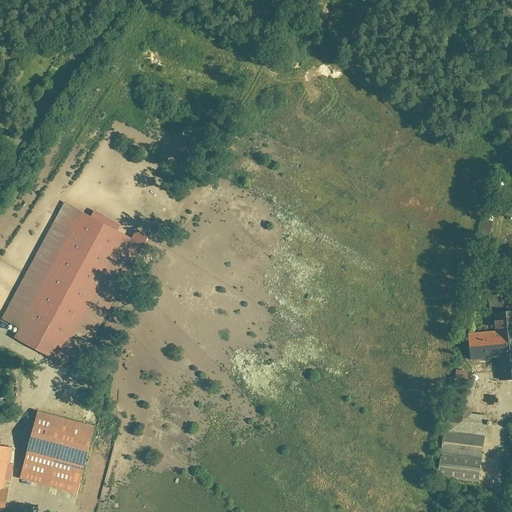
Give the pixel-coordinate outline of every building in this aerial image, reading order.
[(145,245),(68,204),(6,316),(84,357),(145,245)] [(504,312),(501,293),(489,294),(492,313),(504,312)] [(511,377),(511,310),(504,312),(492,313),(494,329),(468,332),(470,357),(496,354),(499,379),(511,377)] [(453,411),(470,413),(474,380),(457,378),(453,411)] [(77,495),(96,426),(39,410),(20,479),(77,495)] [(448,410),(446,430),(485,435),(487,415),(470,413),(453,411),(448,410)] [(485,435),(446,430),(443,453),(482,458),(485,435)] [(0,511),(4,511),(16,447),(0,443),(0,511)] [(482,458),(443,453),(440,476),(479,481),(482,458)]
